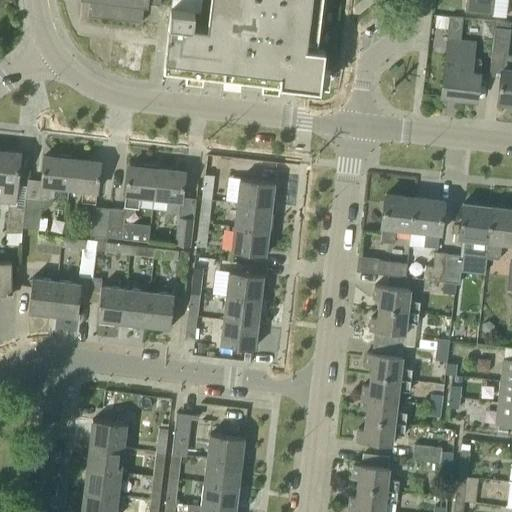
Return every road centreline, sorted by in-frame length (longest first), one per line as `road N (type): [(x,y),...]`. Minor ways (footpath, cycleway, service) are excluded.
road 1 (tertiary): [(353,125),(134,101),(82,83),(49,50)]
road 2 (residential): [(55,358),(322,389)]
road 3 (residential): [(322,389),(353,125)]
road 4 (tertiary): [(511,143),(353,125)]
road 5 (residential): [(37,511),(55,358)]
road 6 (residential): [(353,125),(365,63),(412,23),(415,0)]
road 7 (residential): [(307,511),(322,389)]
